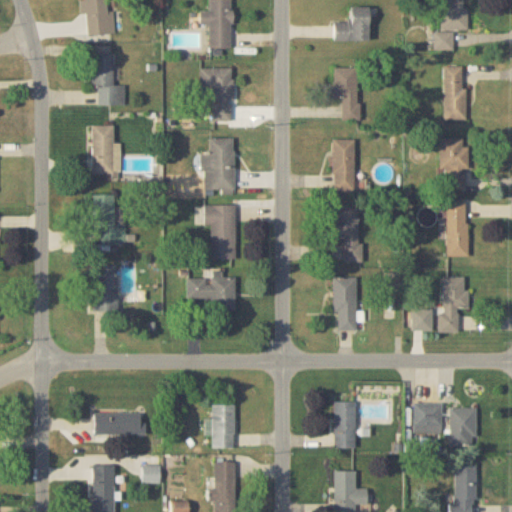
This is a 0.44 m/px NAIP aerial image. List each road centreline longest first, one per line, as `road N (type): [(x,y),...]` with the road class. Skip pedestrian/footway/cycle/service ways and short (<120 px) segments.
road 1 (residential): [(41,511),(40,69),(20,0)]
road 2 (residential): [(511,360),(42,362),(0,376)]
road 3 (residential): [(283,511),(282,0)]
